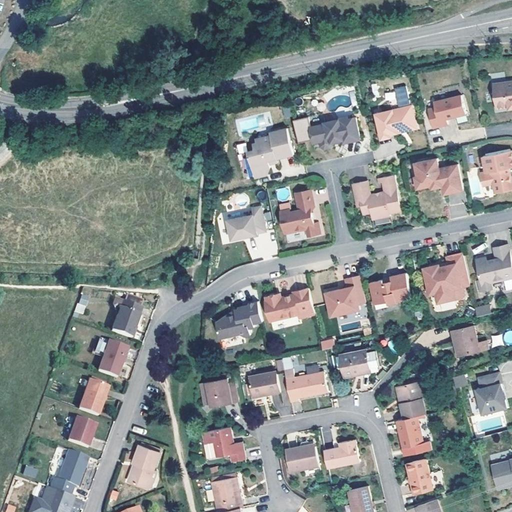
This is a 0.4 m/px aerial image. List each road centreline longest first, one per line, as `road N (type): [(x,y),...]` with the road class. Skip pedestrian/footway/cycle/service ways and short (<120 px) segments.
road 1 (residential): [(511,215),(247,270),(170,315),(143,364),(90,511)]
road 2 (tertiary): [(511,18),(120,102),(0,102)]
road 3 (residential): [(396,511),(375,435),(348,417),(270,434),(279,506)]
